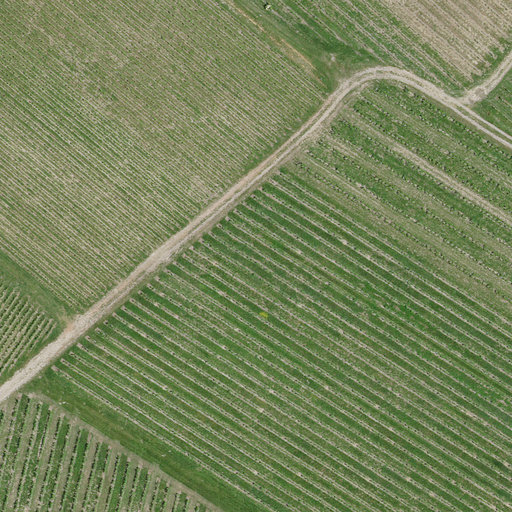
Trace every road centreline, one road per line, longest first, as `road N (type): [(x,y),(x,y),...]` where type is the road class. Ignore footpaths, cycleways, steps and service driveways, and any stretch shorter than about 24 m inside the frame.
road 1 (track): [(0,395),(204,225),(358,82),(393,73),(467,112),(511,61)]
road 2 (track): [(30,370),(252,511)]
road 3 (track): [(358,82),(243,0)]
